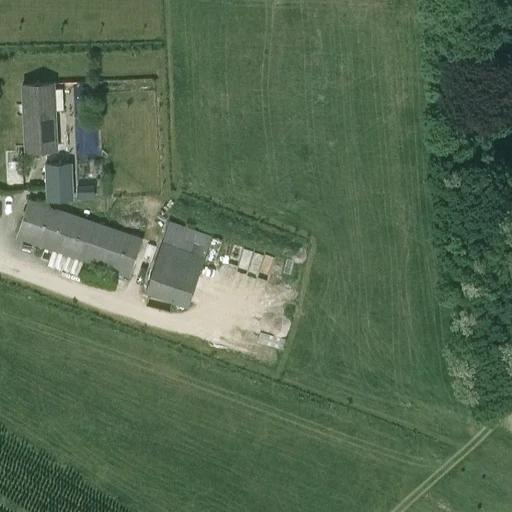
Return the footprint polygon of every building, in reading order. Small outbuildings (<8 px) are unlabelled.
[(23,103),(14,104),(15,114),(24,114),(25,151),(57,150),(53,83),(22,84),(23,103)] [(73,199),(71,161),(44,162),(46,200),(73,199)] [(129,277),(142,238),(29,198),(15,237),(91,263),(115,272),(129,277)] [(187,306),(212,235),(169,220),(146,291),(187,306)] [(111,285),(115,272),(91,263),(87,276),(111,285)]
